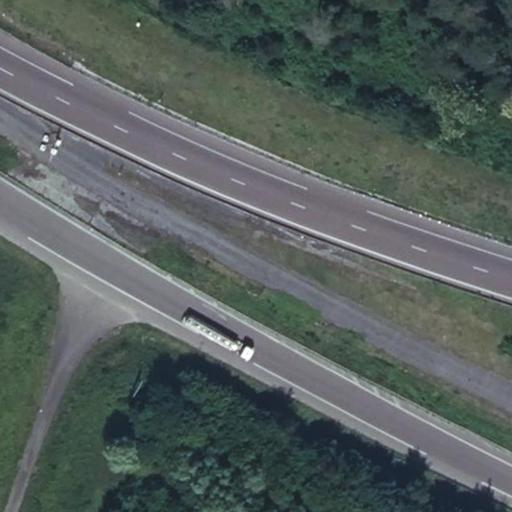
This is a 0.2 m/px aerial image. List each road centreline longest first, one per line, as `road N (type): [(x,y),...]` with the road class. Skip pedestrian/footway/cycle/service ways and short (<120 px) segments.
road 1 (motorway): [(0,196),(367,404),(511,475)]
road 2 (motorway): [(511,276),(289,205),(0,65)]
